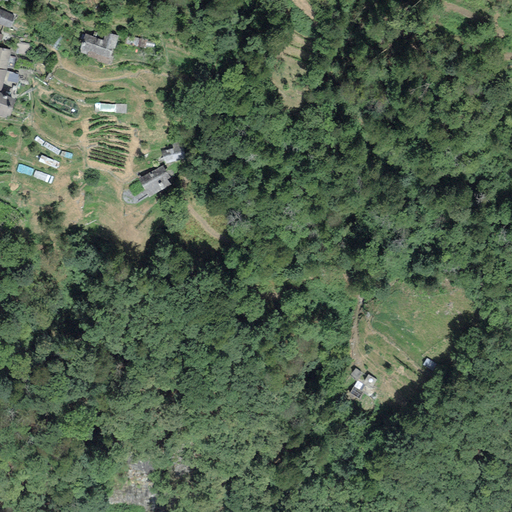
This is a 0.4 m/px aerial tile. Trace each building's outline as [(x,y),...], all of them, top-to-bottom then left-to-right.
[(0,40),(1,41),(3,35),(0,34),(0,24),(10,28),(15,16),(0,10),(0,40)] [(103,40),(86,34),(79,52),(109,63),(119,37),(106,32),(103,40)] [(147,40),(127,36),(125,45),(146,48),(147,40)] [(11,50),(0,47),(0,69),(7,70),(11,50)] [(0,69),(0,115),(6,117),(7,115),(9,116),(16,99),(0,93),(7,70),(0,69)] [(99,101),(99,110),(129,110),(129,102),(99,101)] [(162,151),(165,163),(185,158),(181,141),(172,144),(173,148),(162,151)] [(163,166),(138,179),(148,197),(171,185),(168,179),(170,178),(163,166)] [(437,365),(427,358),(423,363),(434,370),(437,365)] [(350,375),(358,380),(363,374),(355,368),(350,375)] [(366,396),(377,380),(369,374),(367,377),(363,374),(358,380),(349,393),(359,399),(363,393),(366,396)]
